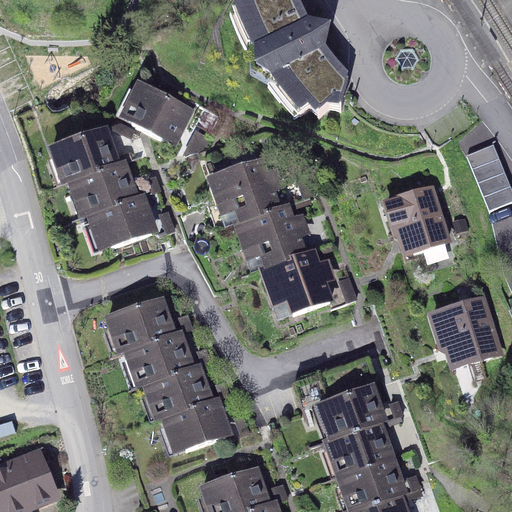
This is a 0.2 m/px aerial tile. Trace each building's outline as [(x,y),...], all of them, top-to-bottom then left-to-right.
[(239,17),(259,52),(252,62),(299,118),(319,118),(341,112),(347,85),(322,52),(326,30),(306,25),(292,0),(242,0),(247,13),(239,17)] [(197,112),(140,83),(122,119),(178,148),(197,112)] [(104,132),(50,151),(64,189),(71,186),(83,221),(90,219),(102,253),(151,236),(138,201),(132,203),(120,167),(116,168),(104,132)] [(511,190),(493,146),(468,156),(493,215),(511,207),(511,190)] [(263,164),(213,183),(231,231),(239,228),(257,276),(263,274),(281,323),(332,304),(313,255),(304,259),(286,210),(281,212),(263,164)] [(432,194),(387,208),(403,261),(448,248),(432,194)] [(162,302),(107,322),(120,358),(126,355),(140,392),(146,390),(159,425),(165,423),(178,458),(230,438),(216,403),(213,404),(200,368),(195,370),(182,336),(176,339),(162,302)] [(484,306),(426,321),(439,371),(497,356),(484,306)] [(369,390),(318,407),(330,443),(327,444),(339,480),(338,480),(348,511),(402,511),(386,464),(390,463),(378,426),(381,425),(369,390)] [(57,511),(39,461),(0,474),(0,511),(57,511)] [(255,476),(202,496),(208,511),(272,511),(271,507),(267,508),(255,476)]
